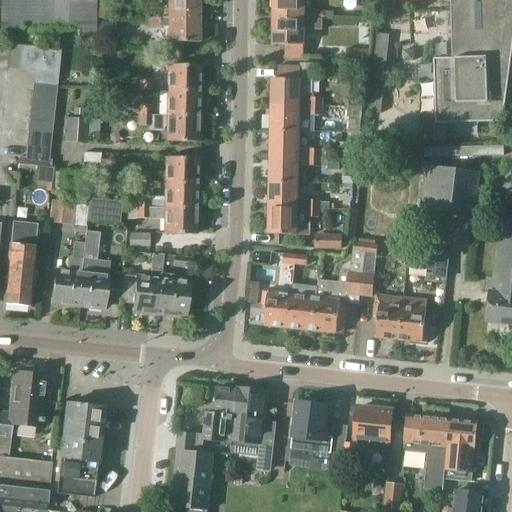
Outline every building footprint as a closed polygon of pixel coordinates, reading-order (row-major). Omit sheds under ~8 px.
[(0,0),(0,29),(39,30),(40,0),(0,0)] [(52,30),(53,0),(40,0),(39,30),(52,30)] [(65,31),(66,0),(53,0),(52,30),(65,31)] [(76,31),(77,0),(66,0),(65,31),(76,31)] [(93,20),(94,2),(93,0),(77,0),(76,31),(76,42),(93,42),(93,31),(93,20)] [(169,0),(169,18),(199,18),(199,0),(169,0)] [(273,0),(274,21),(322,21),(334,20),(334,13),(328,13),(313,13),(313,10),(305,10),(304,0),(273,0)] [(511,0),(450,0),(452,59),(434,59),(436,124),(503,123),(508,81),(511,81),(511,64),(511,54),(511,0)] [(93,20),(101,20),(102,2),(94,2),(93,20)] [(362,15),(375,15),(375,3),(362,3),(362,15)] [(159,18),(159,19),(159,27),(163,27),(169,27),(169,43),(199,44),(199,18),(169,18),(159,18)] [(159,19),(149,19),(149,27),(150,27),(159,27),(159,19)] [(322,21),(274,21),(274,47),(286,46),(286,60),(305,60),(305,31),(322,31),(322,21)] [(113,38),(113,24),(95,23),(95,38),(113,38)] [(386,65),(389,35),(377,34),(374,64),(386,65)] [(0,70),(6,71),(8,46),(0,45),(0,70)] [(18,72),(21,48),(8,46),(6,71),(18,72)] [(57,75),(59,51),(21,48),(18,72),(33,74),(57,75)] [(370,64),(371,52),(347,50),(346,63),(370,64)] [(271,86),(271,90),(273,93),(273,106),(299,106),(300,95),(305,96),(312,93),(312,82),(312,80),(299,80),(300,68),(300,67),(278,66),(278,74),(278,80),(273,80),(273,84),(271,86)] [(199,93),(200,68),(169,67),(168,92),(199,93)] [(55,88),(57,75),(33,74),(32,85),(55,88)] [(138,91),(152,91),(152,79),(137,80),(138,91)] [(54,100),(55,88),(32,85),(31,97),(54,100)] [(198,118),(199,93),(168,92),(167,117),(198,118)] [(381,114),(383,94),(371,93),(369,113),(381,114)] [(53,112),(54,100),(31,97),(29,110),(53,112)] [(309,98),(309,106),(322,107),(322,99),(309,98)] [(151,117),(151,106),(138,106),(138,117),(151,117)] [(272,119),(272,131),(297,132),(312,132),(313,132),(313,130),(313,115),(322,115),(322,107),(309,106),(300,106),(299,106),(273,106),(272,119)] [(362,107),(348,107),(347,133),(360,132),(362,107)] [(52,124),(53,112),(29,110),(28,122),(52,124)] [(198,118),(167,117),(151,117),(138,117),(137,127),(149,128),(151,132),(164,133),(165,129),(167,129),(167,142),(198,143),(198,118)] [(85,144),(87,121),(65,119),(64,143),(85,144)] [(50,137),(52,124),(28,122),(27,134),(50,137)] [(270,135),(270,140),(272,143),(272,144),(271,157),(307,157),(307,149),(299,149),(297,149),(297,132),(272,131),(272,133),(270,135)] [(363,133),(346,133),(346,159),(361,159),(363,133)] [(49,149),(50,137),(27,134),(26,146),(49,149)] [(48,161),(49,149),(26,146),(24,159),(48,161)] [(307,149),(307,157),(329,158),(329,151),(329,150),(307,149)] [(269,172),(268,178),(271,181),(271,183),(291,183),(296,183),(296,166),(329,167),(329,159),(329,158),(307,157),(271,157),(271,170),(269,172)] [(48,161),(24,159),(17,158),(15,175),(33,177),(34,169),(49,170),(50,161),(48,161)] [(197,185),(197,160),(167,159),(166,185),(197,185)] [(475,218),(477,198),(480,175),(428,170),(423,212),(475,218)] [(52,172),(49,194),(78,197),(80,176),(52,172)] [(271,185),(270,208),(320,209),(327,209),(327,202),(320,202),(320,201),(296,200),(296,186),(296,183),(291,183),(271,183),(271,185)] [(196,211),(197,185),(166,185),(165,210),(196,211)] [(150,210),(150,200),(137,199),(137,210),(150,210)] [(73,226),(76,204),(52,201),(49,223),(73,226)] [(267,222),(267,228),(269,231),(269,235),(309,235),(310,235),(310,219),(311,218),(311,217),(319,217),(320,211),(320,209),(270,208),(270,221),(267,222)] [(196,211),(165,210),(150,210),(137,210),(136,221),(165,222),(165,236),(196,237),(196,211)] [(511,221),(501,220),(497,257),(495,279),(488,279),(486,292),(492,293),(488,324),(511,326),(511,221)] [(28,309),(34,257),(37,227),(14,224),(5,306),(28,309)] [(314,234),(314,249),(320,249),(342,249),(343,235),(314,234)] [(148,250),(148,237),(128,236),(128,250),(148,250)] [(317,299),(313,333),(341,336),(343,319),(346,320),(349,295),(361,296),(367,246),(360,245),(353,244),(352,259),(343,262),(341,273),(340,286),(319,283),(318,287),(317,299)] [(56,272),(52,304),(78,307),(84,257),(86,246),(83,246),(73,245),(71,259),(67,259),(65,274),(56,272)] [(84,257),(78,307),(79,308),(104,311),(108,279),(110,262),(93,260),(94,257),(95,247),(86,246),(84,257)] [(367,246),(361,296),(373,298),(375,276),(378,247),(374,246),(367,246)] [(394,247),(392,260),(394,260),(407,262),(408,262),(409,249),(394,247)] [(412,257),(411,268),(434,270),(434,272),(433,277),(435,277),(447,278),(449,256),(449,254),(412,250),(412,252),(412,256),(412,257)] [(284,253),(283,263),(284,264),(295,265),(296,258),(296,255),(284,253)] [(296,258),(295,265),(296,265),(307,266),(308,259),(308,256),(296,255),(296,258)] [(156,316),(161,274),(163,257),(153,256),(150,279),(124,276),(121,304),(135,305),(134,313),(156,316)] [(190,270),(191,260),(175,258),(174,268),(190,270)] [(185,319),(189,283),(173,282),(174,276),(161,274),(156,316),(185,319)] [(292,297),(288,330),(313,333),(317,299),(318,287),(293,284),(292,297)] [(257,301),(258,289),(249,288),(248,301),(257,301)] [(265,294),(264,306),(267,306),(265,328),(288,330),(292,297),(265,294)] [(377,297),(374,318),(378,319),(376,340),(402,342),(400,342),(404,299),(390,298),(377,297)] [(404,299),(400,342),(402,342),(427,345),(429,328),(425,328),(427,312),(428,302),(406,300),(404,299)] [(47,420),(49,402),(45,401),(48,376),(15,372),(11,414),(12,414),(12,424),(42,428),(43,419),(47,420)] [(178,433),(177,450),(201,453),(203,441),(220,443),(221,444),(231,445),(231,439),(237,391),(215,389),(213,414),(206,413),(204,436),(178,433)] [(237,391),(231,439),(260,443),(259,448),(262,451),(273,452),(273,450),(276,424),(262,423),(265,393),(237,390),(237,391)] [(342,470),(343,464),(346,442),(348,427),(334,425),(333,438),(325,437),(329,406),(316,405),(314,400),(304,399),(301,403),(297,403),(292,448),(331,453),(329,468),(342,470)] [(93,498),(104,408),(67,403),(60,465),(57,486),(56,494),(93,498)] [(354,439),(389,443),(393,412),(358,408),(354,439)] [(0,478),(49,485),(57,486),(60,465),(9,459),(12,424),(12,414),(11,414),(0,412),(0,478)] [(450,422),(450,419),(408,415),(407,422),(404,452),(428,454),(428,455),(427,471),(425,488),(443,490),(445,466),(446,457),(450,422)] [(445,466),(445,467),(471,469),(473,452),(476,422),(450,419),(450,422),(446,457),(445,466)] [(346,442),(343,464),(354,466),(358,444),(346,442)] [(171,506),(170,511),(206,511),(207,511),(213,454),(201,453),(177,450),(171,506)] [(49,485),(0,478),(0,504),(46,511),(49,485)] [(387,487),(384,511),(399,511),(402,489),(387,487)] [(460,491),(457,511),(480,511),(483,493),(460,491)]
